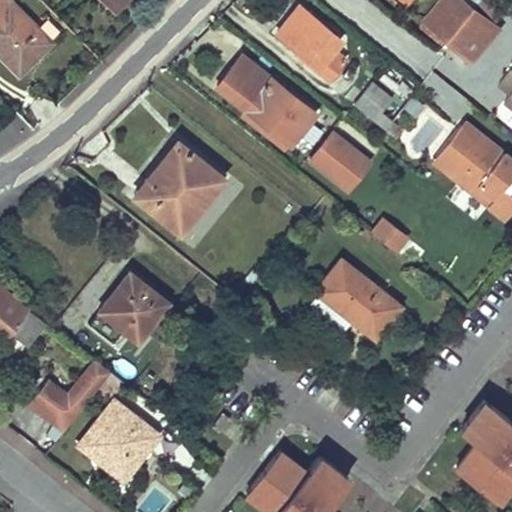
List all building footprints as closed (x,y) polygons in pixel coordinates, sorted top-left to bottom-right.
[(52,40),(12,0),(0,0),(0,53),(19,72),(52,40)] [(470,0),(439,0),(426,15),(475,58),(492,36),(470,16),(476,5),(470,0)] [(503,0),(482,0),(479,7),(501,17),(508,2),(503,0)] [(340,37),(298,4),(277,30),(303,53),(302,55),(327,76),(343,57),(333,47),(340,37)] [(470,16),(492,36),(500,26),(476,5),(470,16)] [(220,87),(289,143),(314,111),(241,53),(230,66),(234,69),(220,87)] [(234,69),(230,66),(216,84),(220,87),(234,69)] [(511,67),(500,83),(511,93),(506,100),(511,104),(511,117),(509,122),(511,124),(511,67)] [(391,97),(370,79),(354,100),(375,118),(381,109),(391,97)] [(375,118),(395,135),(402,126),(381,109),(375,118)] [(503,151),(463,118),(461,121),(500,155),(503,151)] [(486,202),(504,216),(511,205),(511,157),(503,151),(500,155),(461,121),(435,153),(476,186),(479,183),(493,194),(486,202)] [(372,157),(333,126),(308,156),(346,188),(372,157)] [(176,139),(147,175),(155,181),(184,145),(176,139)] [(147,175),(133,193),(178,231),(223,177),(184,145),(155,181),(147,175)] [(476,186),(435,153),(431,158),(486,202),(493,194),(479,183),(476,186)] [(396,252),(410,235),(382,214),(369,230),(396,252)] [(350,318),(374,336),(400,304),(341,256),(315,289),(318,291),(350,318)] [(129,269),(98,307),(135,338),(167,300),(129,269)] [(0,324),(23,344),(44,319),(0,285),(0,324)] [(350,318),(318,291),(310,301),(343,327),(350,318)] [(47,376),(28,400),(63,428),(98,384),(108,371),(93,358),(66,392),(47,376)] [(110,393),(122,379),(109,370),(108,371),(98,384),(110,393)] [(475,441),(454,466),(497,502),(511,483),(511,423),(481,398),(457,427),(475,441)] [(83,447),(117,473),(128,468),(156,434),(118,404),(83,447)] [(232,418),(224,412),(212,425),(221,433),(232,418)] [(305,467),(280,447),(244,491),(270,511),(269,511),(319,511),(349,475),(318,450),(305,467)]
